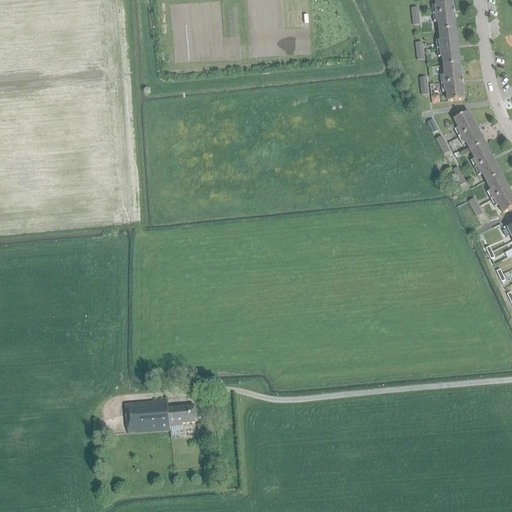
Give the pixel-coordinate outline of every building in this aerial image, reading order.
[(433,15),(454,12),(452,0),(436,0),(437,6),(432,6),(433,15)] [(411,9),(411,18),(419,17),(418,8),(411,9)] [(456,30),(454,12),(433,15),(434,23),(439,22),(440,32),(456,30)] [(420,26),(419,17),(411,18),(412,26),(420,26)] [(437,50),(458,47),(456,30),(440,32),(441,41),(437,41),(437,50)] [(416,53),(423,52),(422,43),(415,44),(416,53)] [(444,66),(460,65),(458,47),(437,50),(438,58),(443,58),(444,66)] [(423,52),(416,53),(416,61),(424,61),(423,52)] [(441,85),(462,82),(460,65),(444,66),(445,76),(440,76),(441,85)] [(419,79),(420,88),(427,87),(426,78),(419,79)] [(462,82),(441,85),(442,93),(447,92),(448,102),(464,100),(462,82)] [(427,87),(420,88),(422,96),(429,96),(427,87)] [(432,104),(440,103),(438,96),(431,97),(432,104)] [(454,131),(458,138),(477,129),(468,112),(454,120),(458,129),(454,131)] [(438,132),(433,120),(426,124),(432,135),(438,132)] [(485,144),(477,129),(458,138),(462,146),(466,144),(470,152),(485,144)] [(440,148),(445,145),(441,137),(436,140),(440,148)] [(493,160),(485,144),(470,152),(474,160),(470,162),(474,170),(493,160)] [(450,153),(445,145),(440,148),(444,156),(450,153)] [(486,184),(501,176),(493,160),(474,170),(478,177),(482,175),(486,184)] [(455,179),(462,176),(458,168),(451,172),(455,179)] [(462,176),(455,179),(459,187),(466,184),(462,176)] [(491,202),(509,192),(501,176),(486,184),(490,192),(486,194),(491,202)] [(511,210),(511,197),(509,192),(491,202),(494,209),(498,207),(503,215),(511,210)] [(472,211),(478,207),(474,200),(468,203),(472,211)] [(478,207),(472,211),(476,218),(482,215),(478,207)] [(511,227),(503,233),(506,238),(511,235),(511,237),(511,227)] [(168,409),(167,401),(125,405),(128,435),(170,432),(170,428),(182,427),(182,425),(196,424),(194,407),(168,409)]
